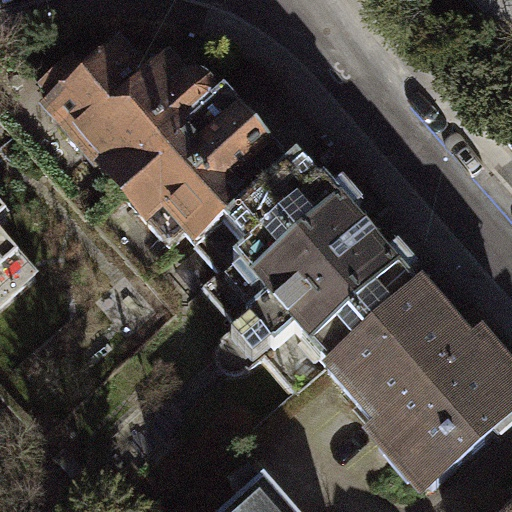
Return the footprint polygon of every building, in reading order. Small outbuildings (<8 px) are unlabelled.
[(117,192),(220,101),(204,80),(192,76),(183,83),(167,63),(151,76),(138,60),(132,65),(122,60),(109,61),(94,66),(83,77),(73,64),(41,92),(51,103),(44,110),(117,192)] [(196,248),(288,166),(268,143),(268,133),(274,127),(260,113),(250,122),(226,96),(220,101),(117,192),(171,251),(187,238),(196,248)] [(324,370),(415,291),(407,281),(417,272),(398,250),(390,257),(354,217),(361,209),(342,189),(331,197),(308,173),(295,159),(288,166),(196,248),(218,274),(201,289),(236,328),(217,346),(216,362),(223,373),(236,375),(250,371),(263,360),(299,396),(324,370)] [(0,279),(19,263),(0,240),(0,229),(7,223),(0,215),(0,279)] [(419,475),(433,491),(511,422),(511,396),(511,371),(494,351),(480,363),(415,291),(324,370),(389,442),(374,456),(403,489),(419,475)] [(0,452),(0,479),(11,457),(0,452)] [(231,511),(293,511),(266,481),(231,511)]
